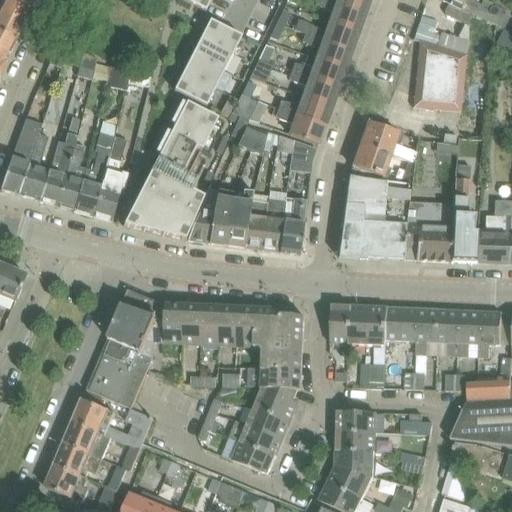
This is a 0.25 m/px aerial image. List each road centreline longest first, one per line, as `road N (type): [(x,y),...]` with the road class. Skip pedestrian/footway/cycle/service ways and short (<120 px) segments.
road 1 (unclassified): [(390,0),(337,150),(321,286)]
road 2 (residential): [(22,499),(124,255)]
road 3 (unclassified): [(289,493),(324,396),(321,286)]
road 4 (residential): [(321,286),(211,277),(124,255)]
road 5 (residential): [(511,293),(321,286)]
road 6 (unclassified): [(60,238),(0,384)]
road 7 (unclassified): [(0,125),(55,0)]
